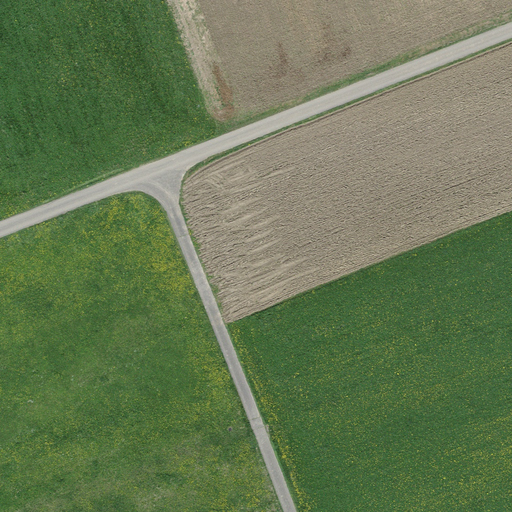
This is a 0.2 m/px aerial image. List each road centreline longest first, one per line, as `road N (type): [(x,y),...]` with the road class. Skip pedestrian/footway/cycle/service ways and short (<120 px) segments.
road 1 (unclassified): [(511,30),(0,230)]
road 2 (track): [(291,511),(154,170)]
